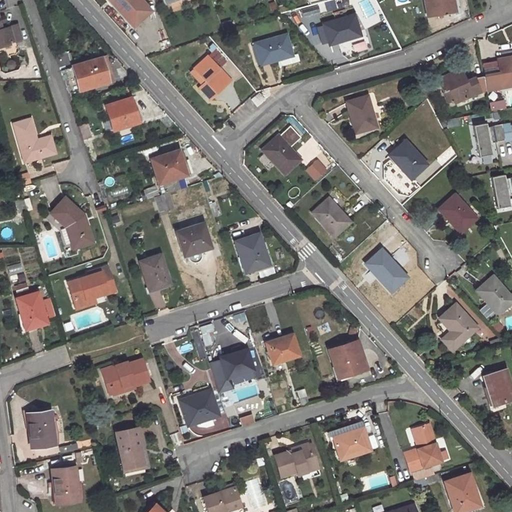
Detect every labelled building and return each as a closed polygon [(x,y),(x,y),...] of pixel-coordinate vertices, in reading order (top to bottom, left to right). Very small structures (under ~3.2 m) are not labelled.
[(109,0),(132,24),(146,10),(140,3),(143,0),(142,0),(109,0)] [(423,0),(426,10),(427,17),(455,12),(452,0),(423,0)] [(354,14),(323,24),(329,44),(360,35),(354,14)] [(0,16),(0,44),(21,38),(17,23),(1,28),(0,25),(0,22),(3,21),(2,16),(0,16)] [(285,35),(255,43),(261,64),(280,58),(282,65),(298,61),(296,54),(291,55),(285,35)] [(511,50),(495,53),(499,73),(483,76),(486,91),(511,86),(511,50)] [(72,63),(69,54),(55,58),(58,67),(72,63)] [(100,56),(107,82),(112,81),(105,55),(100,56)] [(202,84),(197,87),(209,100),(230,81),(206,55),(192,68),(204,81),(202,84)] [(100,56),(71,65),(71,66),(78,89),(78,90),(107,82),(100,56)] [(78,89),(71,66),(60,70),(67,92),(78,89)] [(204,81),(192,68),(189,71),(202,84),(204,81)] [(460,69),(436,79),(443,92),(448,89),(453,100),(455,103),(479,92),(486,91),(483,76),(474,77),(466,81),(460,69)] [(448,89),(443,92),(447,103),(453,100),(448,89)] [(259,93),(250,99),(256,106),(264,100),(259,93)] [(366,96),(346,102),(354,132),(375,126),(366,96)] [(129,97),(104,105),(112,130),(137,122),(132,107),(129,97)] [(136,106),(132,107),(137,122),(141,121),(136,106)] [(11,123),(23,163),(56,154),(50,135),(36,139),(30,118),(11,123)] [(109,120),(101,122),(104,131),(111,129),(109,120)] [(94,132),(90,121),(77,125),(82,140),(90,137),(89,133),(94,132)] [(485,121),(472,123),(478,155),(490,152),(488,141),(487,133),(494,132),(495,139),(504,138),(501,124),(486,127),(485,121)] [(501,124),(504,138),(504,139),(511,137),(511,124),(510,125),(509,123),(501,124)] [(278,134),(262,149),(283,173),(299,159),(283,141),(286,138),(290,142),(300,133),(292,124),(281,133),(282,134),(279,137),(278,134)] [(404,141),(388,155),(409,178),(425,164),(404,141)] [(174,151),(149,158),(157,184),(186,175),(179,153),(175,154),(174,151)] [(314,181),(326,171),(317,159),(304,169),(314,181)] [(20,185),(30,182),(26,173),(17,176),(20,185)] [(503,174),(490,176),(496,207),(498,207),(507,205),(509,205),(507,193),(505,186),(511,185),(511,187),(511,175),(504,177),(503,174)] [(153,197),(158,212),(173,207),(168,192),(153,197)] [(454,195),(438,209),(459,232),(475,217),(454,195)] [(14,198),(17,213),(27,210),(23,199),(14,198)] [(92,242),(83,214),(65,198),(51,212),(67,227),(74,248),(92,242)] [(348,222),(327,198),(311,212),(333,236),(348,222)] [(218,215),(216,206),(210,208),(213,217),(218,215)] [(202,223),(176,231),(183,255),(210,247),(202,223)] [(258,233),(235,241),(244,272),(268,264),(258,233)] [(380,249),(364,264),(390,292),(405,277),(380,249)] [(159,254),(138,261),(147,287),(156,284),(157,287),(168,283),(159,254)] [(9,275),(22,271),(20,264),(7,267),(9,275)] [(92,298),(104,294),(105,295),(114,292),(106,267),(88,273),(89,276),(80,279),(81,285),(70,289),(75,306),(87,303),(86,300),(92,298)] [(511,298),(492,276),(475,290),(497,314),(511,300),(511,298)] [(80,279),(68,283),(70,289),(81,285),(80,279)] [(37,291),(15,298),(24,329),(46,323),(37,291)] [(454,304),(438,318),(460,341),(475,327),(454,304)] [(291,334),(264,342),(271,363),(298,355),(291,334)] [(356,340),(329,349),(337,374),(349,370),(350,373),(365,368),(356,340)] [(245,348),(218,357),(225,378),(252,369),(245,348)] [(141,358),(115,367),(116,370),(102,374),(106,384),(110,383),(112,391),(149,379),(141,358)] [(114,364),(101,369),(102,374),(116,370),(115,367),(114,364)] [(511,392),(505,369),(483,375),(492,405),(511,398),(511,392)] [(193,398),(179,403),(186,425),(218,415),(209,389),(192,395),(193,398)] [(178,399),(179,403),(193,398),(192,395),(178,399)] [(49,409),(25,412),(29,447),(54,444),(51,426),(49,409)] [(251,415),(239,419),(241,426),(253,422),(251,415)] [(342,432),(366,424),(365,419),(327,432),(329,437),(331,436),(342,432)] [(409,470),(441,460),(428,422),(415,426),(422,446),(417,448),(404,452),(409,470)] [(142,443),(139,424),(114,430),(123,467),(143,462),(139,443),(142,443)] [(331,436),(339,459),(374,448),(366,424),(342,432),(331,436)] [(411,427),(417,448),(422,446),(415,426),(411,427)] [(296,473),(305,470),(304,467),(317,463),(309,442),(297,445),(298,449),(290,452),(289,450),(273,455),(279,475),(295,470),(296,473)] [(74,466),(50,469),(54,503),(78,500),(76,482),(74,466)] [(469,473),(443,481),(453,511),(460,511),(480,506),(469,473)] [(426,483),(436,480),(433,474),(424,477),(426,483)] [(413,480),(417,491),(428,488),(426,483),(424,477),(413,480)] [(216,491),(233,485),(232,482),(215,487),(216,491)] [(205,511),(217,511),(239,505),(233,485),(216,491),(201,496),(205,511)] [(150,499),(136,511),(162,511),(163,511),(150,499)]
